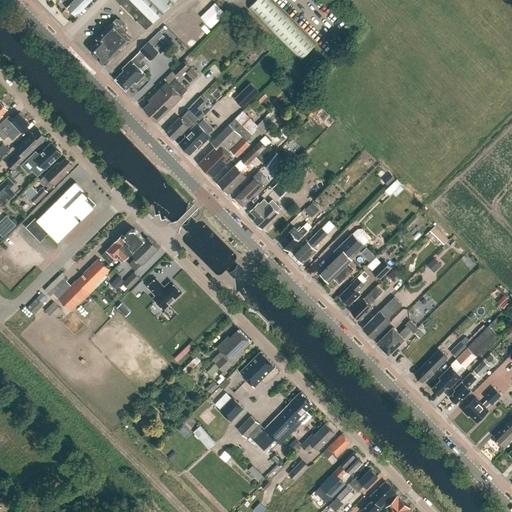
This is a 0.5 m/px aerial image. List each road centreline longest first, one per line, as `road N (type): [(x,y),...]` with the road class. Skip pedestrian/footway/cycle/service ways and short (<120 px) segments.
road 1 (secondary): [(511,511),(204,198)]
road 2 (residential): [(429,511),(163,237)]
road 3 (secondary): [(204,198),(8,0)]
road 4 (residential): [(123,199),(0,73)]
road 5 (unclassified): [(123,199),(9,310)]
